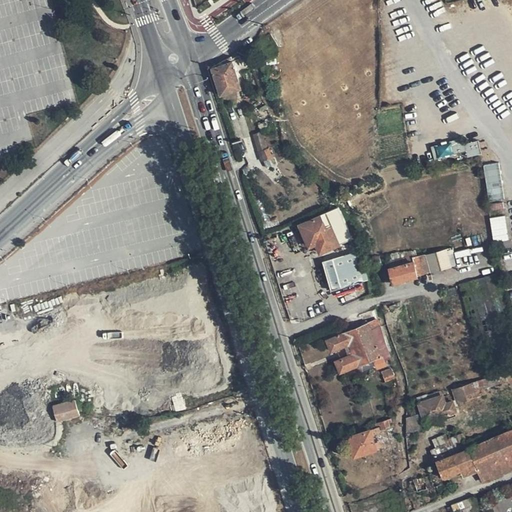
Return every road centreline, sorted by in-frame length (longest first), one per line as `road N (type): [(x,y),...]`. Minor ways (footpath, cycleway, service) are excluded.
road 1 (primary): [(335,511),(189,63)]
road 2 (primary): [(167,80),(304,511)]
road 3 (unclassified): [(0,228),(167,80)]
road 4 (unknown): [(280,341),(405,265)]
